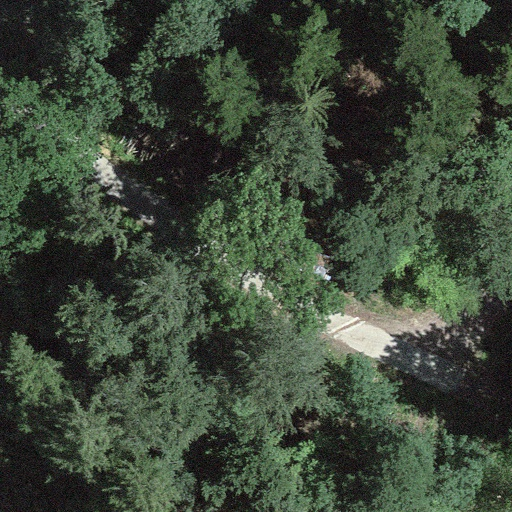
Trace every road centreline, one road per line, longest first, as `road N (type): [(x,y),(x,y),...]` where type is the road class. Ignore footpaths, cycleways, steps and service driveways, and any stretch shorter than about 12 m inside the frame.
road 1 (track): [(11,105),(287,300),(414,358),(511,424)]
road 2 (track): [(0,216),(141,511)]
road 3 (track): [(414,358),(511,255)]
